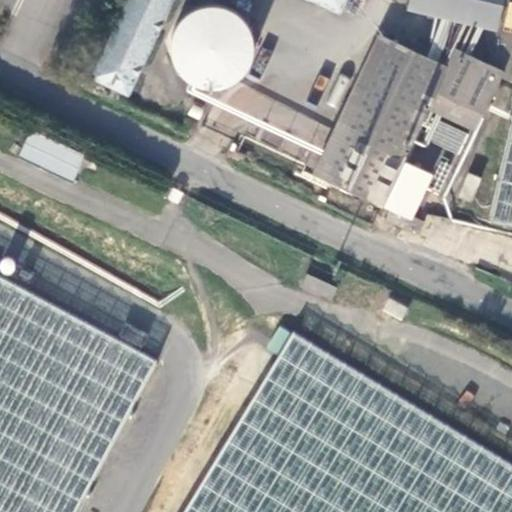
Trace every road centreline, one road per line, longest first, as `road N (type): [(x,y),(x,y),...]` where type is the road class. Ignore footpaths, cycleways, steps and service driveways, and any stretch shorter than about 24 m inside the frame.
road 1 (tertiary): [(0,71),(511,314)]
road 2 (unknown): [(0,202),(120,269),(180,316),(187,368),(131,511)]
